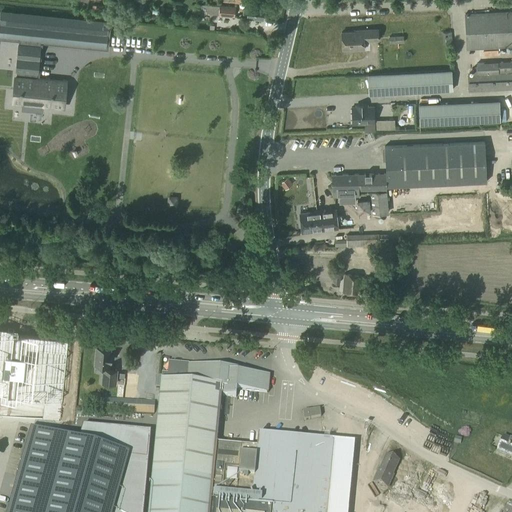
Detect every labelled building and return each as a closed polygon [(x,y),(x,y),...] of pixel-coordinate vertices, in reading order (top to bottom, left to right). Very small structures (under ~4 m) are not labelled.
[(243,8),(242,14),(246,14),(246,18),(263,20),(264,0),(244,0),(244,5),(247,6),(247,8),(243,8)] [(220,6),(218,21),(228,22),(228,17),(233,17),(234,8),(220,6)] [(0,11),(0,15),(0,37),(18,39),(40,42),(105,48),(108,22),(0,11)] [(511,12),(464,15),(466,49),(511,46),(511,12)] [(355,34),(341,35),(342,51),(355,51),(355,52),(363,51),(362,43),(378,42),(377,31),(355,32),(355,34)] [(451,32),(442,32),(443,44),(451,44),(451,32)] [(404,36),(389,37),(390,44),(405,43),(404,36)] [(15,78),(13,101),(63,106),(65,83),(27,79),(27,73),(37,73),(40,42),(18,39),(15,72),(16,72),(16,78),(15,78)] [(472,74),(467,75),(468,91),(511,88),(511,61),(476,63),(476,67),(472,68),(472,74)] [(450,75),(368,79),(369,96),(451,92),(450,75)] [(498,103),(418,106),(419,126),(499,123),(498,103)] [(356,110),(351,110),(351,126),(373,125),(373,109),(366,109),(366,107),(356,108),(356,110)] [(357,182),(357,185),(357,187),(357,189),(357,190),(386,189),(386,186),(486,182),(484,143),(384,147),(386,174),(357,176),(357,182)] [(280,184),(285,190),(292,185),(287,179),(280,184)] [(322,185),(317,187),(322,196),(327,193),(322,185)] [(366,202),(354,203),(355,215),(367,214),(366,202)] [(335,209),(299,213),(302,233),(337,229),(337,222),(341,222),(340,216),(336,216),(335,209)] [(342,231),(342,238),(330,238),(330,244),(359,245),(359,231),(342,231)] [(382,268),(382,252),(371,251),(370,267),(382,268)] [(333,269),(332,283),(339,283),(341,270),(333,269)] [(345,275),(343,293),(359,295),(361,276),(345,275)] [(374,279),(373,290),(392,290),(393,280),(374,279)] [(70,398),(75,339),(21,334),(21,330),(0,328),(0,352),(13,354),(8,409),(47,413),(48,396),(70,398)] [(95,348),(94,365),(102,366),(101,384),(114,385),(116,371),(108,370),(109,363),(110,363),(110,354),(108,354),(109,349),(103,349),(102,348),(98,347),(97,348),(95,348)] [(160,381),(147,511),(326,511),(333,442),(257,435),(256,449),(216,445),(220,398),(221,397),(235,398),(236,390),(267,393),(268,375),(260,374),(260,376),(188,368),(188,365),(168,363),(167,375),(165,375),(165,377),(161,377),(161,381),(160,381)] [(151,397),(150,388),(129,389),(130,397),(151,397)] [(86,399),(85,411),(153,415),(154,403),(86,399)] [(308,412),(302,413),(303,421),(309,420),(320,418),(318,410),(308,412)] [(374,433),(367,511),(511,511),(511,441),(454,421),(374,433)] [(143,511),(147,470),(150,432),(149,432),(148,447),(124,445),(82,426),(78,442),(32,429),(19,476),(23,477),(16,500),(12,499),(8,511),(143,511)]
